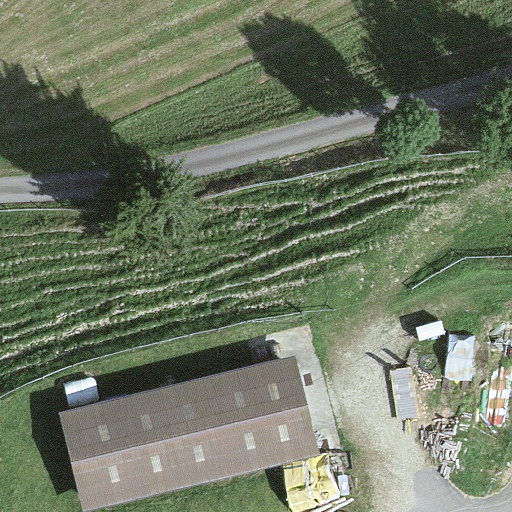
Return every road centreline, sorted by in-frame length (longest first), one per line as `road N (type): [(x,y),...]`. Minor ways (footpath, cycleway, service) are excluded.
road 1 (unclassified): [(0,190),(173,171),(511,80)]
road 2 (track): [(427,511),(385,432),(374,341),(381,301),(429,242),(511,198)]
